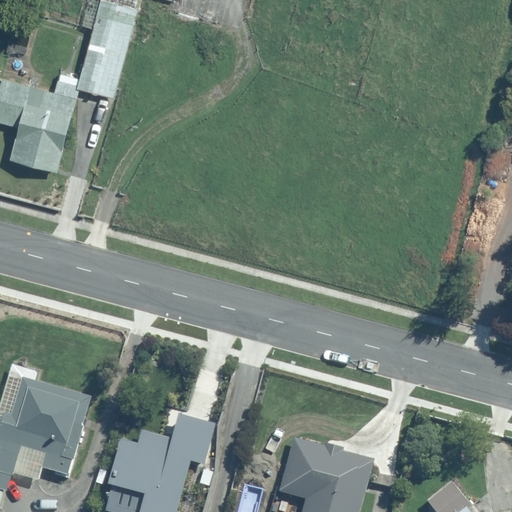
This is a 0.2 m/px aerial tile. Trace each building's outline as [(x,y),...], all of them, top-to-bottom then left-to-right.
[(89,0),(83,26),(93,28),(79,85),(116,95),(140,0),(89,0)] [(376,0),(302,0),(292,40),(361,58),(376,0)] [(354,67),(337,64),(332,92),(348,94),(350,87),(360,89),(361,82),(352,80),(354,67)] [(58,88),(3,75),(0,89),(0,117),(18,122),(10,156),(57,167),(79,75),(61,71),(58,88)] [(44,479),(46,470),(74,477),(94,397),(38,383),(41,371),(12,364),(0,413),(0,449),(1,449),(0,454),(0,492),(1,488),(9,490),(14,472),(44,479)] [(113,511),(176,511),(190,457),(207,461),(215,424),(179,416),(174,437),(144,430),(141,444),(122,440),(111,486),(113,486),(108,511),(113,511)] [(306,500),(302,511),(363,511),(379,461),(347,452),(349,447),(331,441),(328,449),(294,440),(279,493),(306,500)] [(476,511),(452,481),(429,499),(439,511),(476,511)]
